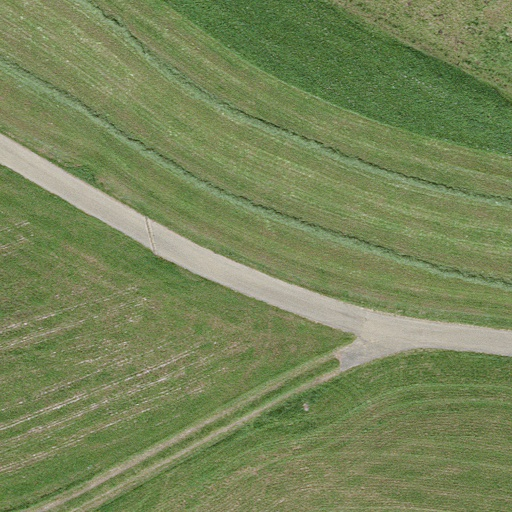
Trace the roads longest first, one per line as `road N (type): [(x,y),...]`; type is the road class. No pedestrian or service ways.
road 1 (track): [(511,354),(390,336),(236,283),(0,153)]
road 2 (track): [(50,511),(357,366),(390,336)]
